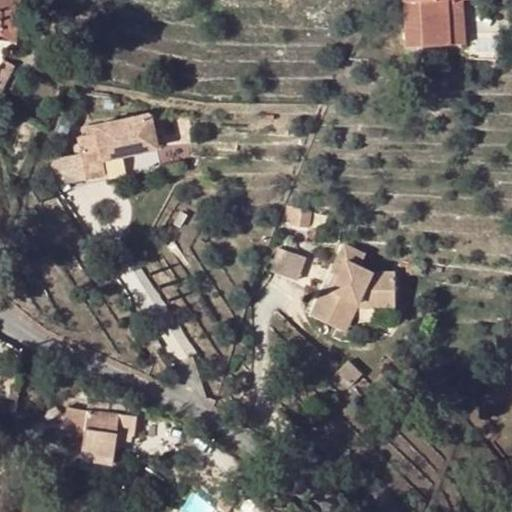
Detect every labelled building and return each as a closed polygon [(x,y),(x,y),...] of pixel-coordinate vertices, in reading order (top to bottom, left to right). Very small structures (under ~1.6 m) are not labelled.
[(17,0),(0,0),(0,19),(1,9),(16,10),(17,0)] [(449,2),(463,1),(469,0),(405,0),(409,49),(452,46),(449,2)] [(449,2),(452,46),(467,45),(463,1),(449,2)] [(0,40),(14,42),(16,10),(1,9),(0,19),(0,40)] [(152,112),(97,122),(99,134),(80,138),(83,153),(88,176),(107,173),(104,158),(159,146),(152,112)] [(88,176),(83,153),(57,158),(49,173),(55,183),(88,176)] [(311,229),(313,212),(292,209),(290,221),(289,227),(311,229)] [(347,244),(332,272),(341,277),(335,290),(326,287),(313,315),(341,329),(350,309),(357,313),(361,305),(366,295),(397,296),(397,273),(382,272),(377,272),(362,266),(368,253),(347,244)] [(304,260),(279,250),(270,273),(296,284),(304,260)] [(341,277),(332,272),(326,287),(335,290),(341,277)] [(366,295),(361,305),(397,306),(397,296),(366,295)] [(348,333),(357,313),(350,309),(341,329),(348,333)] [(116,436),(133,438),(136,438),(137,417),(109,414),(110,406),(88,404),(82,458),(95,459),(95,465),(113,466),(115,443),(116,436)]
